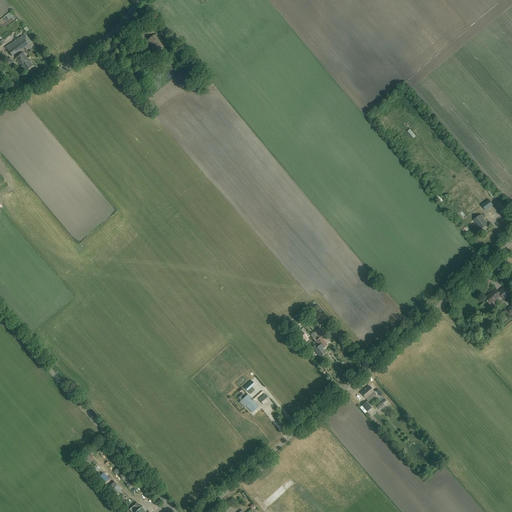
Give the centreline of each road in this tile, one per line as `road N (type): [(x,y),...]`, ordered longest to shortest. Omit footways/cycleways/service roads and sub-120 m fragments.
road 1 (unclassified): [(203,511),(511,240)]
road 2 (unclassified): [(176,511),(0,314)]
road 3 (unclassified): [(0,100),(80,58),(140,0)]
